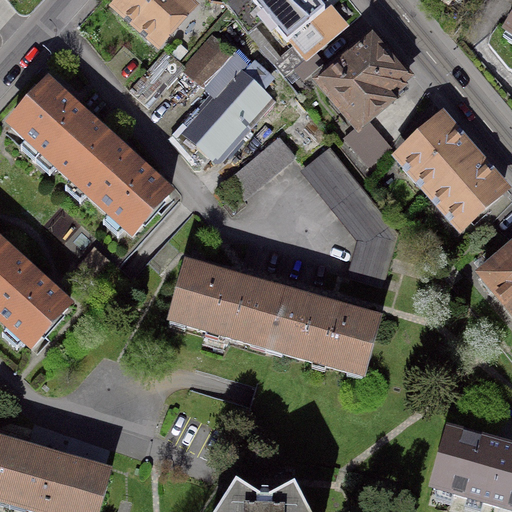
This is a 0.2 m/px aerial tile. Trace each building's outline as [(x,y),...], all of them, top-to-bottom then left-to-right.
[(191,9),(180,0),(126,0),(117,11),(158,47),(191,9)] [(350,27),(327,0),(259,0),(309,61),(350,27)] [(434,0),(453,11),(454,3),(460,9),(467,0),(434,0)] [(253,67),(212,34),(182,71),(213,96),(184,133),(224,166),(278,100),(268,92),(280,78),(258,61),(253,67)] [(407,79),(372,38),(318,83),(357,129),(343,140),(367,169),(389,151),(365,122),(392,100),(390,97),(401,88),(399,86),(407,79)] [(109,142),(48,88),(11,128),(72,183),(109,142)] [(462,149),(440,124),(401,159),(432,194),(472,157),(463,148),(462,149)] [(295,159),(279,140),(216,192),(234,212),(244,204),(243,202),(295,159)] [(169,197),(109,142),(72,183),(132,237),(169,197)] [(303,172),(342,219),(367,199),(329,151),(303,172)] [(481,167),(472,157),(432,194),(462,228),(501,192),(480,168),(481,167)] [(396,236),(367,199),(342,219),(360,243),(350,280),(381,288),(396,236)] [(511,311),(511,244),(505,237),(482,256),(492,267),(480,277),(510,313),(511,311)] [(68,309),(8,255),(0,263),(0,322),(31,350),(68,309)] [(282,297),(185,269),(169,322),(267,351),(282,297)] [(379,325),(282,297),(267,351),(363,378),(379,325)] [(511,511),(511,451),(451,435),(435,497),(492,511),(511,511)] [(26,453),(0,445),(0,503),(11,506),(26,453)] [(99,511),(110,477),(26,453),(11,506),(30,511),(99,511)] [(265,501),(242,485),(224,511),(315,511),(306,486),(278,502),(265,501)]
